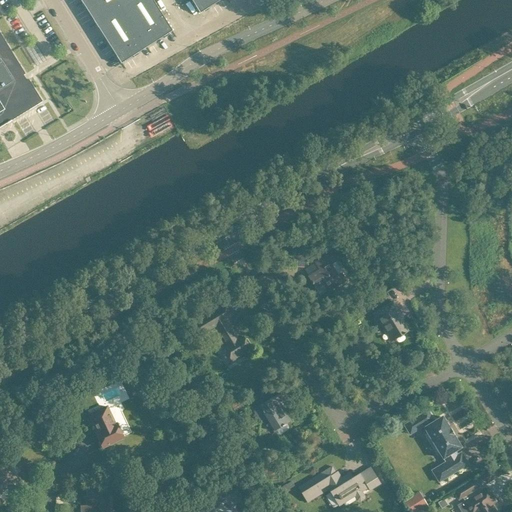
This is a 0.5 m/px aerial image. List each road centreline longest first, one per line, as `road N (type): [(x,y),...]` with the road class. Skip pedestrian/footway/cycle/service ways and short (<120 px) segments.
road 1 (residential): [(465,363),(335,418),(221,232)]
road 2 (tertiary): [(0,358),(221,232)]
road 3 (residential): [(465,363),(439,314),(442,187),(417,132)]
road 4 (tertiary): [(119,110),(206,55),(322,0)]
road 5 (tertiary): [(221,232),(347,163)]
road 6 (tertiary): [(0,171),(119,110)]
road 7 (unclassified): [(119,110),(51,0)]
